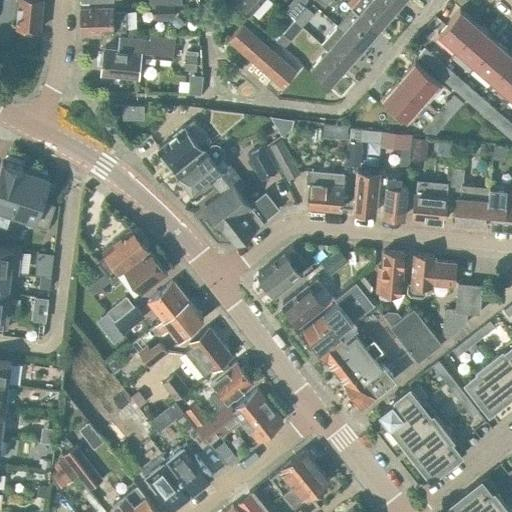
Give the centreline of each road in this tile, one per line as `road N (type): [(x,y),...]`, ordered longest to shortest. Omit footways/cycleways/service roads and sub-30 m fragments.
road 1 (residential): [(219,280),(293,226),(511,246)]
road 2 (tertiary): [(219,280),(157,210),(31,128)]
road 3 (tertiary): [(316,415),(219,280)]
road 4 (residential): [(196,511),(316,415)]
road 5 (residential): [(31,128),(63,58),(62,0)]
road 6 (tertiary): [(398,511),(316,415)]
road 7 (residential): [(417,511),(511,437)]
